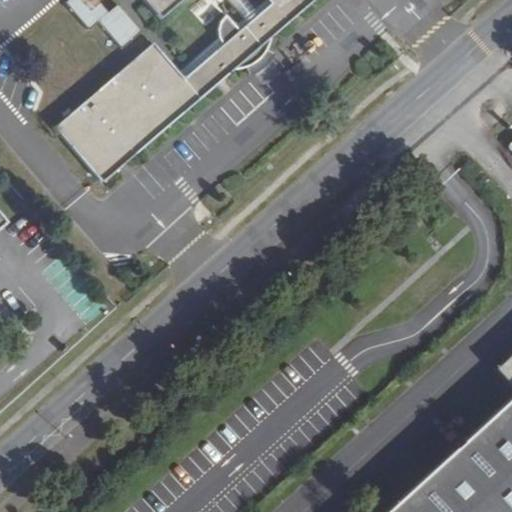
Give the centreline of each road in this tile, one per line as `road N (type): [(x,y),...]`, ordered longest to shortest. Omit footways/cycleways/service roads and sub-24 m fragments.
road 1 (secondary): [(0,475),(511,15)]
road 2 (unknown): [(0,383),(62,328),(62,311),(0,237)]
